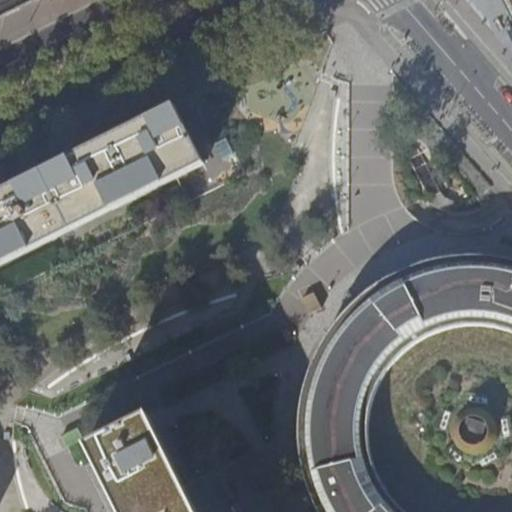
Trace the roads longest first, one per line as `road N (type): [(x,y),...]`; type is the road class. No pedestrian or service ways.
road 1 (primary): [(0,133),(268,0)]
road 2 (tertiary): [(399,0),(511,129)]
